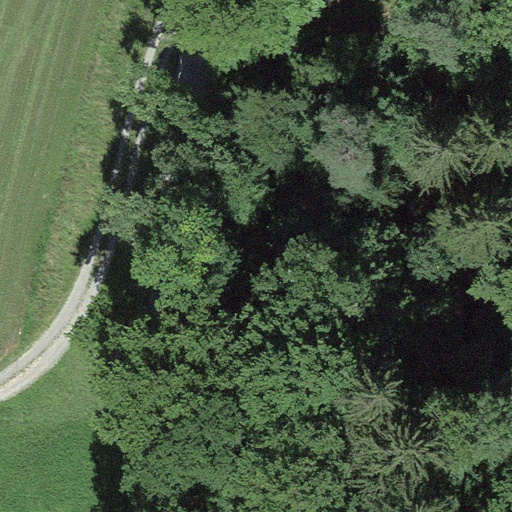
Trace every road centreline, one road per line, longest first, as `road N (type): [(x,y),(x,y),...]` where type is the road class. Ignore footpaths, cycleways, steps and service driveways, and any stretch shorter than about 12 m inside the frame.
road 1 (track): [(199,0),(152,350),(151,511)]
road 2 (track): [(175,0),(134,108),(76,311),(57,342),(0,385)]
